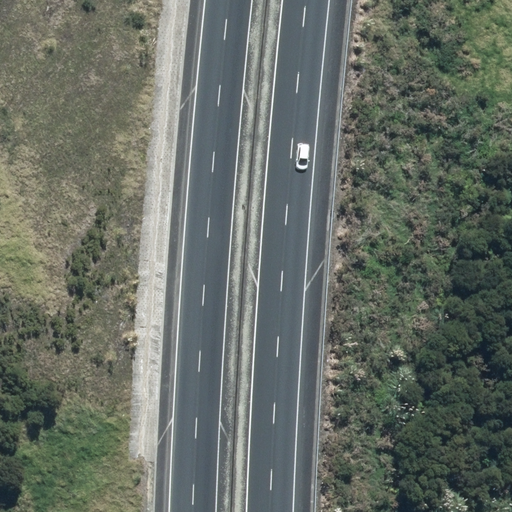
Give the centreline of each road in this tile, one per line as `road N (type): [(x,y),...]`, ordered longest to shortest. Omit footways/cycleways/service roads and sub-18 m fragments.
road 1 (motorway): [(304,0),(266,347),(262,511)]
road 2 (motorway): [(190,511),(198,295),(228,0)]
